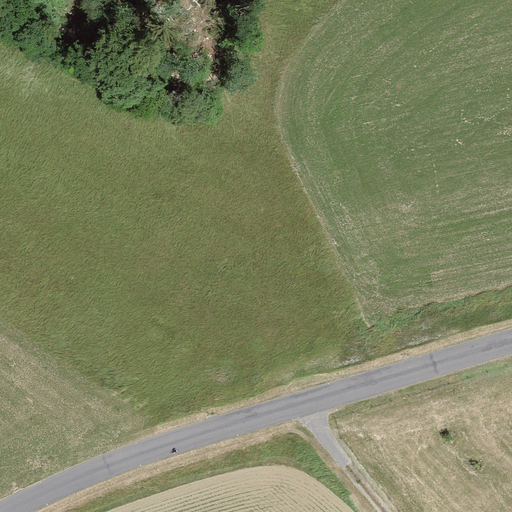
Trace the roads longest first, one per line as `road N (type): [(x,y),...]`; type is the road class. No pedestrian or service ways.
road 1 (unclassified): [(9,511),(126,462),(511,343)]
road 2 (track): [(305,405),(390,511)]
